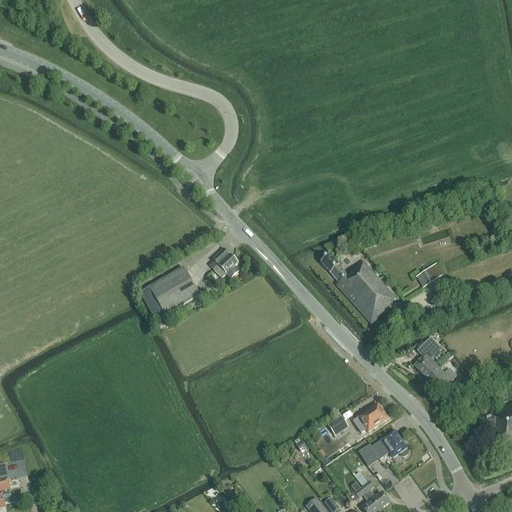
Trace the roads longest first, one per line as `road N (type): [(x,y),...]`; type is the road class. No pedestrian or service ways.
road 1 (secondary): [(466,490),(423,418),(232,220),(202,171)]
road 2 (unclassified): [(202,171),(229,140),(225,110),(123,61),(73,0)]
road 3 (secondary): [(202,171),(93,94),(0,49)]
